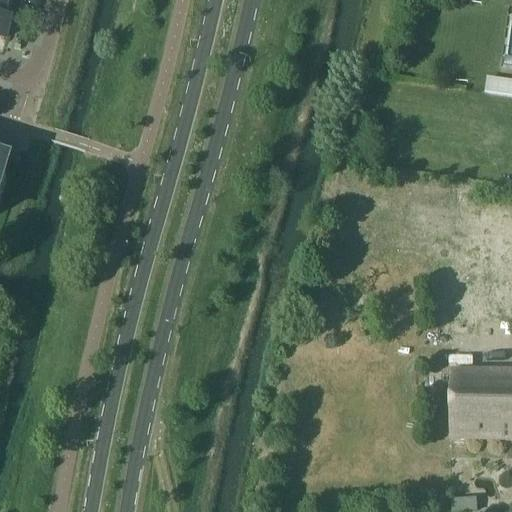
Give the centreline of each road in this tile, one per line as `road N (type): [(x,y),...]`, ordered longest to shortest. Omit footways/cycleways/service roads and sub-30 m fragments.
road 1 (secondary): [(213,0),(113,388),(90,511)]
road 2 (secondary): [(128,511),(169,311),(251,0)]
road 3 (residential): [(59,0),(32,83),(0,73)]
